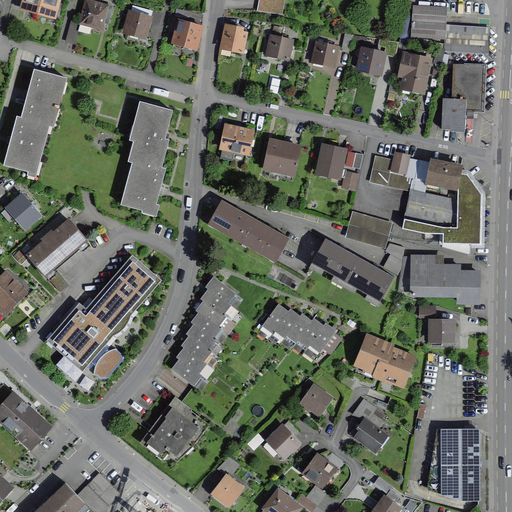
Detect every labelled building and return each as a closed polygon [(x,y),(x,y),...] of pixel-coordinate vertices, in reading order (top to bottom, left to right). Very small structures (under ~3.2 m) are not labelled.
[(57,0),(25,0),(24,7),(53,15),(57,0)] [(284,0),(260,0),(259,10),(282,15),(284,0)] [(112,8),(87,1),(81,23),(101,29),(104,20),(108,21),(112,8)] [(151,11),(133,6),(126,32),(144,37),(151,11)] [(446,9),(414,7),(412,36),(444,38),(446,9)] [(177,9),(176,16),(189,18),(190,11),(177,9)] [(81,23),(72,20),(66,41),(76,43),(81,23)] [(201,27),(180,22),(174,46),(183,49),(184,45),(195,48),(201,27)] [(486,54),(488,27),(456,26),(447,38),(451,52),(486,54)] [(273,36),(271,36),(267,55),(288,60),(292,40),(284,38),(285,35),(281,34),(282,29),(274,27),(273,36)] [(247,33),(225,29),(221,48),(242,53),(247,33)] [(345,34),(342,48),(350,50),(353,35),(345,34)] [(326,44),(317,42),(313,62),(334,67),(338,47),(330,45),(330,42),(326,41),(326,44)] [(372,51),(363,49),(361,58),(358,57),(360,49),(356,49),(354,57),(352,57),(348,71),(358,73),(359,69),(380,74),(384,54),(376,52),(377,49),(373,48),(372,51)] [(434,63),(442,64),(444,52),(445,50),(437,48),(434,63)] [(441,68),(453,69),(452,99),(446,99),(445,115),(442,115),(442,129),(451,130),(451,129),(465,129),(466,111),(484,112),(485,65),(454,64),(454,53),(444,52),(442,64),(441,68)] [(413,57),(404,55),(401,72),(403,75),(405,75),(403,83),(410,85),(412,87),(411,89),(423,92),(430,61),(424,59),(424,57),(415,55),(414,56),(413,57)] [(34,69),(21,118),(45,125),(49,126),(54,107),(58,109),(63,92),(59,91),(63,77),(34,69)] [(290,84),(283,83),(281,95),(287,96),(290,84)] [(133,160),(161,168),(169,140),(165,139),(172,111),(144,103),(134,141),(138,142),(133,160)] [(217,114),(214,128),(220,129),(223,115),(217,114)] [(40,145),(45,125),(21,118),(17,117),(4,165),(32,173),(35,160),(40,161),(44,146),(40,145)] [(252,131),(226,126),(222,148),(223,148),(221,158),(233,161),(235,151),(248,153),(252,131)] [(299,147),(271,141),(269,149),(267,148),(266,152),(269,153),(265,167),(271,168),(269,176),(292,181),(299,147)] [(328,147),(323,146),(323,150),(320,149),(318,154),(322,155),(318,172),(330,175),(331,168),(341,170),(345,151),(337,149),(338,144),(329,142),(328,147)] [(363,155),(356,153),(353,167),(360,169),(363,155)] [(396,153),(392,171),(405,173),(409,156),(396,153)] [(393,159),(377,156),(371,183),(409,191),(412,177),(390,172),(393,159)] [(161,168),(133,160),(132,162),(136,163),(132,181),(128,180),(121,204),(143,210),(143,208),(154,211),(165,169),(161,168)] [(459,174),(461,167),(432,161),(432,162),(419,160),(415,179),(414,179),(413,184),(427,187),(426,189),(437,191),(438,185),(455,188),(455,191),(441,188),(440,196),(411,190),(403,228),(426,233),(441,233),(441,243),(442,243),(442,247),(470,255),(470,243),(479,244),(480,195),(466,176),(459,174)] [(358,181),(345,178),(343,187),(355,190),(358,181)] [(22,195),(7,208),(25,228),(40,215),(22,195)] [(209,224),(242,243),(255,219),(222,200),(209,224)] [(352,211),(348,226),(389,237),(393,223),(352,211)] [(289,238),(255,219),(242,243),(276,261),(289,238)] [(44,242),(28,255),(45,275),(86,240),(69,220),(53,233),(52,232),(42,240),(44,242)] [(385,249),(389,237),(348,226),(345,237),(385,249)] [(313,262),(346,281),(359,258),(326,239),(313,262)] [(398,275),(401,268),(403,257),(404,247),(391,243),(386,251),(391,254),(384,267),(398,275)] [(20,251),(15,256),(22,264),(27,259),(20,251)] [(427,256),(413,256),(413,257),(403,257),(401,268),(398,291),(413,291),(413,295),(458,295),(458,302),(478,302),(479,272),(459,272),(459,266),(427,265),(427,256)] [(359,258),(346,281),(380,300),(393,277),(359,258)] [(153,274),(136,259),(129,259),(105,287),(105,295),(90,313),(92,315),(89,319),(82,313),(86,309),(77,301),(67,313),(69,315),(47,340),(75,364),(89,363),(90,361),(96,366),(94,373),(100,379),(107,378),(122,361),(122,354),(115,348),(109,351),(104,346),(104,345),(104,338),(130,308),(137,308),(154,288),(153,274)] [(0,305),(5,311),(13,304),(12,302),(17,297),(19,298),(25,292),(6,274),(0,279),(0,305)] [(206,286),(209,288),(228,303),(236,293),(214,276),(206,286)] [(239,312),(228,303),(209,288),(201,298),(204,300),(232,321),(239,312)] [(234,323),(232,321),(204,300),(196,310),(199,312),(221,328),(228,334),(234,327),(234,323)] [(274,331),(289,311),(279,304),(262,326),(272,333),(274,331)] [(431,316),(435,316),(435,307),(420,307),(420,316),(431,316)] [(286,335),(300,316),(291,309),(289,311),(274,331),(284,338),(286,335)] [(194,324),(213,338),(221,328),(199,312),(192,322),(194,324)] [(298,340),(312,320),(302,313),(300,316),(286,335),(296,343),(298,340)] [(435,316),(431,316),(431,345),(442,345),(442,340),(453,340),(453,321),(435,321),(435,316)] [(308,347),(310,345),(324,325),(314,318),(312,320),(298,340),(308,347)] [(326,322),(324,325),(310,345),(320,352),(324,346),(330,350),(339,338),(333,334),(336,330),(326,322)] [(216,340),(213,338),(194,324),(187,333),(189,335),(209,350),(216,340)] [(211,352),(209,350),(189,335),(182,345),(185,347),(204,362),(211,352)] [(391,346),(368,336),(357,364),(377,372),(375,376),(382,378),(383,377),(402,385),(413,357),(390,348),(391,346)] [(206,364),(204,362),(185,347),(177,357),(180,359),(199,373),(206,364)] [(201,375),(199,373),(180,359),(172,369),(194,385),(201,375)] [(437,377),(435,390),(440,391),(443,378),(437,377)] [(330,397),(314,386),(303,402),(306,405),(305,408),(308,411),(310,408),(321,416),(327,407),(325,405),(330,397)] [(33,445),(50,427),(43,421),(44,419),(35,410),(33,412),(30,408),(31,407),(21,398),(20,399),(13,393),(0,408),(0,415),(6,421),(7,424),(19,436),(23,436),(33,445)] [(192,409),(175,396),(140,442),(163,459),(167,453),(178,461),(193,446),(209,424),(191,410),(192,409)] [(355,437),(373,450),(385,433),(380,429),(385,422),(373,413),(368,420),(365,418),(360,425),(362,426),(355,437)] [(300,431),(289,420),(264,445),(273,453),(278,449),(285,456),(298,442),(293,437),(300,431)] [(478,429),(441,429),(431,490),(461,499),(479,499),(478,429)] [(322,458),(317,455),(313,460),(308,456),(299,468),(322,485),(335,468),(327,462),(328,461),(323,458),(322,458)] [(219,466),(231,475),(240,464),(229,456),(219,466)] [(100,473),(88,485),(98,495),(99,496),(111,484),(100,473)] [(242,488),(227,476),(214,493),(218,496),(216,498),(227,507),(242,488)] [(0,500),(12,487),(2,478),(0,480),(0,500)] [(37,509),(40,511),(73,511),(84,502),(77,495),(65,482),(37,509)] [(111,484),(99,496),(108,506),(120,494),(111,484)] [(88,485),(77,495),(84,502),(88,505),(98,495),(88,485)] [(316,486),(302,504),(312,511),(325,493),(316,486)] [(296,511),(300,507),(278,490),(265,508),(270,511),(296,511)] [(386,497),(385,497),(373,511),(395,511),(399,507),(394,503),(398,497),(390,491),(386,497)] [(99,496),(98,495),(88,505),(94,511),(101,511),(108,506),(99,496)] [(128,511),(162,511),(140,496),(128,511)]
